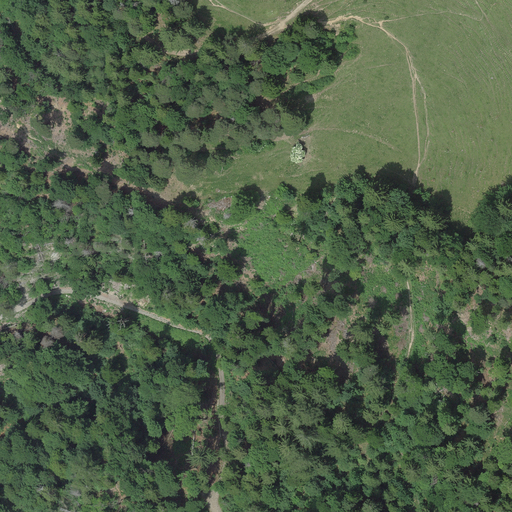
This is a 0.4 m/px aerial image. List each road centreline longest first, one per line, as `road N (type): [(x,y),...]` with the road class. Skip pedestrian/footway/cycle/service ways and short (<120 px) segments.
road 1 (track): [(0,317),(81,292),(209,339),(218,352),(225,443),(216,511)]
road 2 (track): [(308,0),(266,34),(192,53),(156,46),(113,0)]
